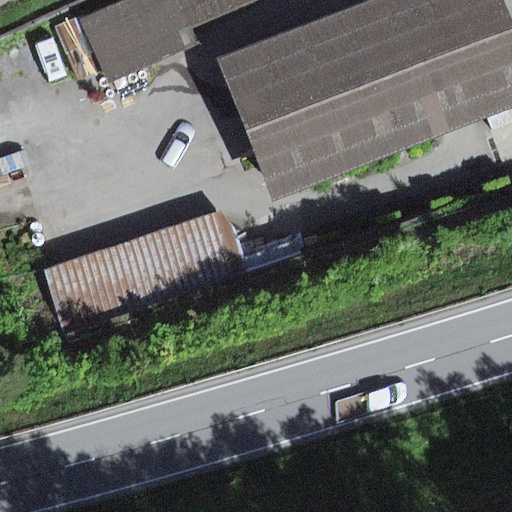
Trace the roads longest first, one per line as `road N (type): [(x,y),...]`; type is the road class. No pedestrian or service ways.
road 1 (primary): [(0,484),(511,337)]
road 2 (track): [(0,139),(127,110)]
